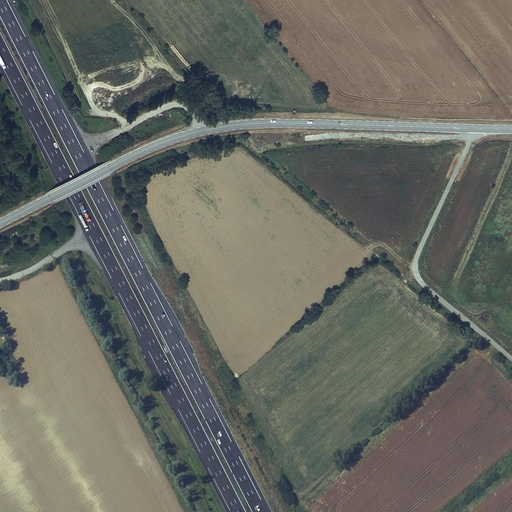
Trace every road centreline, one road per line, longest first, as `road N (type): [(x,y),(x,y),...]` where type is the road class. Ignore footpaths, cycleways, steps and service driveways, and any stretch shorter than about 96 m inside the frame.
road 1 (motorway): [(259,511),(0,1)]
road 2 (motorway): [(0,46),(237,511)]
road 3 (tertiary): [(0,222),(153,145),(201,130),(291,122),(469,128)]
road 4 (unclassified): [(511,359),(415,269),(469,128)]
